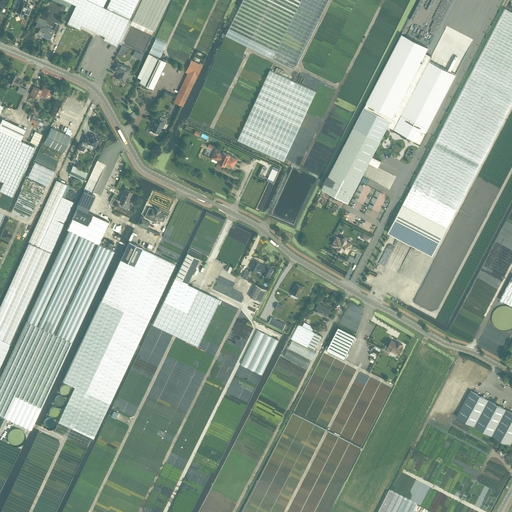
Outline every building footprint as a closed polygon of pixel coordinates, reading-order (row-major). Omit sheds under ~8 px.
[(19,0),(16,11),(17,12),(18,12),(19,12),(23,14),(28,2),(27,2),(27,0),(19,0)] [(54,0),(64,5),(62,9),(67,11),(69,7),(71,3),(63,0),(54,0)] [(88,0),(65,0),(75,5),(67,23),(80,29),(81,25),(95,32),(105,36),(103,39),(116,45),(129,19),(106,8),(103,7),(88,0)] [(109,0),(106,8),(129,19),(137,0),(109,0)] [(242,0),(225,35),(272,59),(294,69),(298,62),(329,0),(242,0)] [(438,136),(402,204),(403,205),(446,227),(511,101),(511,11),(505,8),(438,136)] [(39,28),(37,32),(50,38),(53,33),(56,34),(59,26),(56,25),(54,30),(37,22),(35,26),(39,28)] [(324,183),(321,189),(330,194),(333,195),(332,198),(335,199),(336,197),(338,198),(348,203),(351,197),(362,176),(369,163),(378,167),(381,161),(372,156),(388,126),(393,129),(420,143),(425,133),(456,74),(455,74),(429,61),(431,56),(425,53),(428,48),(401,34),(353,127),(327,176),(324,183)] [(137,77),(141,79),(139,82),(152,89),(165,62),(148,53),(137,77)] [(191,61),(186,72),(196,77),(201,66),(191,61)] [(116,78),(118,78),(118,79),(120,80),(121,80),(124,81),(126,76),(127,76),(128,74),(127,73),(130,68),(117,62),(113,70),(117,72),(117,73),(118,74),(116,78)] [(269,69),(237,139),(283,161),(315,91),(269,69)] [(8,81),(14,84),(19,86),(18,86),(19,86),(22,80),(21,80),(17,78),(18,75),(12,72),(8,81),(8,80),(8,81)] [(186,80),(177,98),(184,102),(193,84),(186,80)] [(17,92),(24,95),(27,90),(19,86),(17,92)] [(52,99),(53,95),(51,94),(53,91),(43,87),(42,90),(34,86),(30,94),(37,97),(38,95),(42,97),(43,95),(50,98),(52,99)] [(44,120),(33,115),(32,116),(30,115),(27,120),(38,125),(38,124),(42,126),(44,120)] [(155,119),(150,130),(158,133),(163,122),(165,123),(166,120),(160,117),(159,120),(155,119)] [(2,118),(0,123),(0,130),(21,140),(26,129),(2,118)] [(51,127),(44,143),(63,152),(70,136),(51,127)] [(0,180),(4,182),(0,189),(0,190),(13,196),(36,146),(21,140),(0,130),(0,180)] [(35,131),(30,142),(37,145),(42,135),(35,131)] [(86,147),(88,144),(95,147),(99,138),(96,137),(97,136),(94,135),(93,135),(90,134),(89,137),(85,135),(81,145),(86,147)] [(223,152),(222,152),(215,149),(211,158),(218,161),(218,162),(226,165),(233,168),(237,159),(230,156),(230,155),(223,152)] [(54,171),(35,162),(28,177),(47,186),(54,171)] [(69,173),(83,180),(87,172),(73,165),(69,173)] [(272,168),(267,178),(273,181),(278,171),(272,168)] [(28,241),(29,242),(39,246),(67,185),(56,180),(28,241)] [(131,200),(129,199),(132,192),(125,189),(120,199),(123,201),(121,206),(128,209),(131,200)] [(17,199),(18,200),(27,204),(30,197),(20,192),(17,199)] [(396,217),(387,233),(388,233),(432,256),(446,227),(403,205),(402,204),(396,217)] [(67,228),(69,230),(99,243),(109,221),(77,207),(67,228)] [(163,213),(160,211),(161,210),(154,207),(153,208),(152,208),(149,215),(150,214),(154,216),(153,217),(160,220),(163,213)] [(142,218),(140,223),(147,227),(149,222),(142,218)] [(69,230),(27,320),(46,329),(49,331),(72,341),(115,251),(99,243),(69,230)] [(342,239),(336,236),(332,245),(337,248),(336,249),(341,251),(341,250),(347,253),(351,244),(346,241),(347,240),(346,239),(345,238),(344,238),(342,238),(342,239)] [(129,242),(120,260),(134,266),(142,249),(142,248),(129,242)] [(0,339),(10,343),(50,253),(28,243),(0,306),(0,339)] [(74,387),(58,422),(69,427),(72,428),(92,438),(93,438),(116,389),(175,264),(154,255),(154,254),(150,253),(142,249),(134,266),(120,260),(63,382),(74,387)] [(178,272),(175,278),(187,284),(199,259),(201,255),(190,249),(189,249),(187,253),(178,272)] [(260,263),(255,260),(254,263),(253,263),(253,264),(251,268),(256,271),(257,269),(263,271),(262,273),(269,277),(273,269),(266,265),(265,266),(260,263)] [(499,300),(511,306),(511,274),(499,300)] [(175,278),(152,324),(197,346),(220,300),(187,284),(175,278)] [(256,284),(249,297),(260,302),(266,290),(256,284)] [(296,284),(291,293),(298,296),(303,287),(296,284)] [(283,306),(277,303),(274,309),(280,312),(283,306)] [(329,309),(318,303),(314,310),(326,316),(329,309)] [(286,324),(271,317),(268,323),(283,330),(286,324)] [(0,378),(0,415),(5,418),(14,421),(12,425),(28,432),(30,429),(31,429),(32,427),(34,424),(72,341),(49,331),(46,329),(27,320),(0,378)] [(298,324),(291,338),(314,350),(321,336),(298,324)] [(338,327),(326,350),(344,359),(356,336),(338,327)] [(391,340),(387,348),(398,354),(400,352),(401,352),(402,350),(402,349),(401,348),(402,346),(402,345),(396,341),(395,343),(391,340)] [(448,378),(427,418),(449,429),(470,390),(449,378),(448,378)] [(456,417),(462,419),(509,445),(511,439),(511,412),(470,390),(456,417)] [(389,492),(379,511),(414,511),(417,506),(389,492)]
